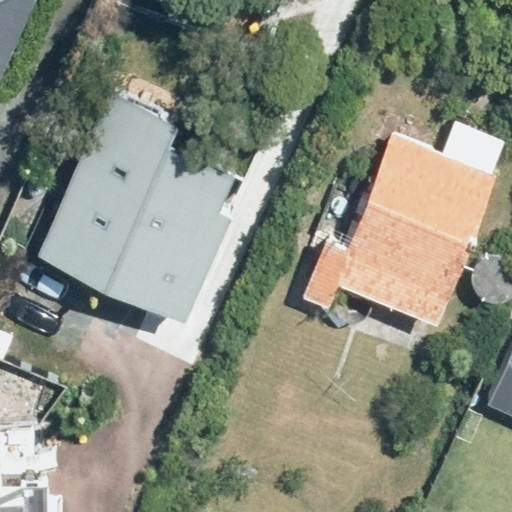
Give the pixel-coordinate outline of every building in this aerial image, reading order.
[(0,0),(0,88),(40,0),(0,0)] [(118,86),(46,243),(194,310),(242,207),(229,201),(241,173),(181,146),(193,119),(118,86)] [(332,228),(308,290),(336,301),(346,276),(446,314),(502,167),(497,166),(511,134),(459,113),(446,146),(397,127),(354,236),(332,228)] [(511,264),(503,248),(465,269),(487,309),(511,295),(511,264)] [(62,308),(0,278),(0,307),(50,332),(62,308)] [(23,334),(0,323),(0,365),(6,368),(23,334)] [(511,350),(503,369),(511,372),(511,350)] [(0,511),(56,511),(55,479),(50,479),(47,415),(0,417),(0,511)]
